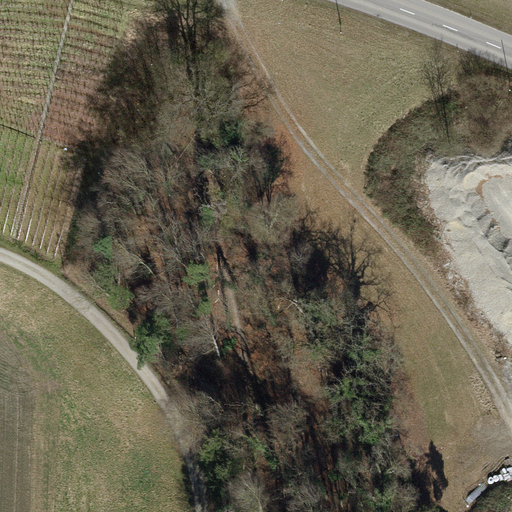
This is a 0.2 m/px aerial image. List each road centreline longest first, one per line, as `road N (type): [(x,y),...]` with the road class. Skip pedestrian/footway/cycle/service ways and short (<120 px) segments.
road 1 (track): [(0,250),(97,315),(156,390),(191,447),(202,511)]
road 2 (tertiary): [(511,52),(379,0)]
